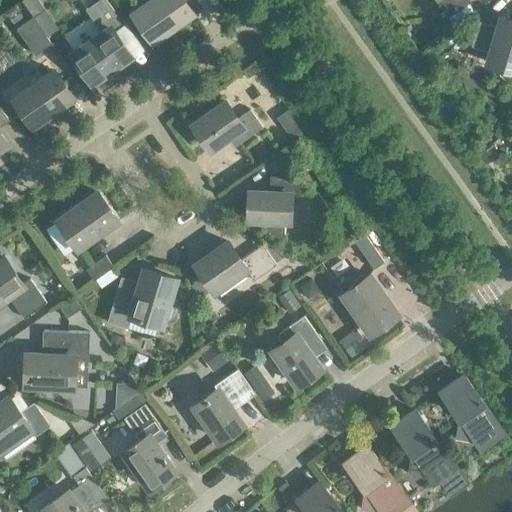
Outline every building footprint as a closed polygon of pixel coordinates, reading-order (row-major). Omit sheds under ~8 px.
[(40,0),(22,0),(34,17),(46,9),(40,0)] [(119,19),(105,0),(98,0),(85,9),(101,32),(72,53),(93,82),(107,72),(107,73),(109,71),(107,69),(113,65),(115,67),(117,66),(117,65),(130,56),(109,26),(119,19)] [(133,13),(152,40),(192,13),(182,0),(152,0),(147,4),(144,1),(135,7),(137,11),(133,13)] [(434,0),(448,18),(468,4),(470,2),(468,0),(434,0)] [(468,4),(448,18),(454,27),(474,13),(468,4)] [(51,43),(32,17),(16,28),(35,55),(51,43)] [(471,46),(489,52),(490,52),(487,62),(511,69),(511,21),(501,18),(497,30),(491,28),(492,25),(479,21),(471,46)] [(72,97),(54,71),(14,98),(33,124),(47,114),(46,113),(57,106),(58,107),(72,97)] [(237,119),(225,102),(193,124),(210,149),(232,133),(239,143),(262,127),(250,109),(237,119)] [(492,145),(478,155),(485,165),(499,156),(492,145)] [(302,177),(270,176),(269,192),(250,191),(248,219),(267,220),(266,231),(284,239),(285,221),(288,221),(289,194),(301,195),(302,177)] [(116,220),(97,192),(58,219),(78,247),(116,220)] [(384,261),(364,234),(354,241),(373,269),(384,261)] [(240,260),(227,242),(196,264),(214,291),(245,269),(253,281),(276,264),(262,244),(240,260)] [(94,280),(113,267),(105,255),(86,269),(94,280)] [(3,258),(0,259),(0,301),(8,296),(24,318),(46,302),(30,279),(22,284),(3,258)] [(121,277),(107,322),(127,328),(131,315),(161,324),(162,320),(167,321),(171,319),(174,310),(171,306),(167,304),(175,278),(144,269),(138,289),(120,284),(122,277),(121,277)] [(396,314),(369,275),(363,279),(360,276),(348,290),(343,294),(344,295),(341,299),(354,310),(370,332),(396,314)] [(291,311),(301,304),(290,288),(280,295),(291,311)] [(61,308),(67,318),(82,309),(76,299),(61,308)] [(321,341),(304,316),(279,333),(278,338),(282,343),(272,350),(296,384),(321,367),(311,353),(312,348),(321,341)] [(208,340),(217,333),(211,323),(201,330),(208,340)] [(354,331),(339,341),(351,358),(366,348),(354,331)] [(74,357),(83,357),(84,335),(43,333),(42,354),(27,353),(25,384),(42,385),(42,389),(44,391),(54,392),(56,390),(56,386),(72,386),(74,357)] [(121,347),(123,339),(112,335),(109,344),(121,347)] [(227,360),(217,346),(203,356),(212,370),(227,360)] [(265,379),(256,366),(245,374),(254,387),(265,379)] [(214,385),(214,386),(217,390),(194,406),(218,439),(242,423),(234,411),(235,405),(253,392),(237,369),(214,385)] [(141,390),(129,373),(128,399),(141,390)] [(503,430),(464,375),(441,391),(462,420),(460,438),(477,441),(480,446),(503,430)] [(19,412),(8,396),(0,401),(0,450),(30,430),(34,436),(50,425),(33,403),(19,412)] [(125,418),(140,440),(124,452),(134,466),(130,469),(129,475),(132,479),(138,480),(142,477),(149,488),(174,470),(155,443),(166,435),(144,404),(125,418)] [(393,426),(415,456),(413,474),(430,476),(433,480),(438,476),(449,492),(465,480),(454,464),(455,464),(415,410),(393,426)] [(90,432),(71,445),(84,463),(103,449),(90,432)] [(346,462),(368,492),(366,510),(382,511),(390,511),(392,511),(393,511),(417,511),(408,499),(368,445),(346,462)] [(85,467),(72,476),(79,484),(69,491),(68,490),(41,509),(43,511),(87,511),(95,507),(96,508),(108,500),(85,467)] [(298,498),(309,511),(344,511),(320,481),(298,498)]
